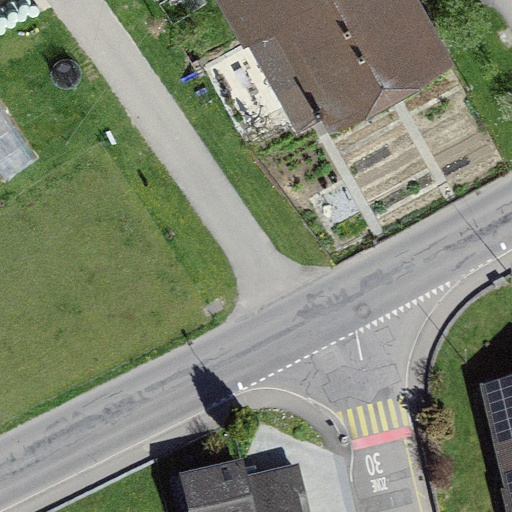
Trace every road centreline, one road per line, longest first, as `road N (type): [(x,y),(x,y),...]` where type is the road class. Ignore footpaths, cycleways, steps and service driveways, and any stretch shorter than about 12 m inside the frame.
road 1 (tertiary): [(350,311),(0,475)]
road 2 (residential): [(350,311),(397,511)]
road 3 (tertiary): [(511,215),(350,311)]
